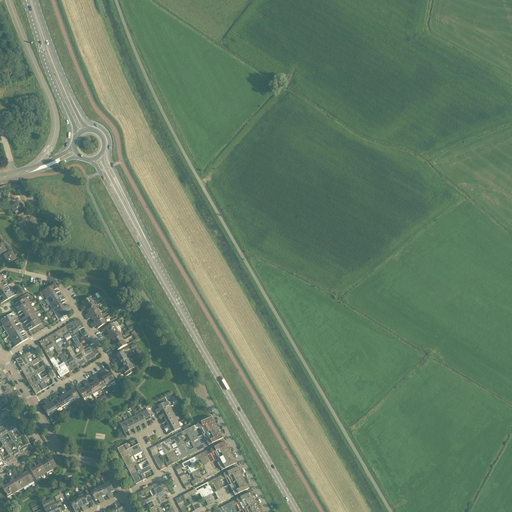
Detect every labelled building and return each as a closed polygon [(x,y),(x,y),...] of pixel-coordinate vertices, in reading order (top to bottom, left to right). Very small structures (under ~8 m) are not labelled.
[(18,203),(15,205),(11,207),(15,214),(22,210),(18,203)] [(31,230),(30,227),(28,225),(34,222),(31,217),(19,224),(24,234),(31,230)] [(15,259),(11,252),(4,256),(8,263),(15,259)] [(0,292),(0,293),(2,296),(9,291),(6,286),(0,290),(0,292)] [(44,294),(47,299),(55,294),(53,291),(58,288),(56,286),(44,294)] [(13,297),(9,291),(2,296),(4,299),(0,301),(0,303),(0,304),(13,297)] [(94,294),(97,299),(99,298),(102,301),(105,299),(99,291),(94,294)] [(57,297),(55,294),(47,299),(50,304),(63,296),(62,294),(57,297)] [(24,296),(21,297),(16,301),(19,306),(15,309),(16,311),(28,304),(25,298),(24,296)] [(50,304),(54,309),(61,305),(59,301),(64,298),(63,296),(50,304)] [(79,307),(81,309),(93,301),(91,297),(81,303),(83,305),(79,307)] [(85,309),(87,311),(96,306),(93,301),(81,309),(82,311),(85,309)] [(31,309),(28,304),(16,311),(17,313),(22,310),(24,313),(31,309)] [(63,308),(61,305),(54,309),(57,314),(69,307),(68,305),(63,308)] [(99,310),(96,306),(87,311),(88,314),(85,316),(86,318),(99,310)] [(70,309),(69,307),(57,314),(60,320),(67,315),(65,312),(70,309)] [(21,319),(22,321),(35,314),(31,309),(24,313),(26,316),(21,319)] [(91,318),(92,320),(101,314),(99,310),(86,318),(87,320),(91,318)] [(38,319),(35,314),(22,321),(23,323),(29,320),(30,323),(38,319)] [(90,325),(91,327),(104,319),(101,314),(92,320),(93,322),(90,325)] [(4,325),(16,318),(15,316),(10,319),(8,316),(0,320),(4,325)] [(17,320),(16,318),(4,325),(7,331),(14,326),(12,323),(15,321),(16,323),(18,322),(17,320)] [(29,332),(31,330),(34,328),(37,327),(39,325),(41,324),(38,319),(30,323),(32,326),(27,329),(28,332),(29,332)] [(107,323),(104,319),(91,327),(92,329),(96,327),(97,329),(107,323)] [(129,331),(133,328),(127,320),(124,323),(129,331)] [(68,332),(71,336),(75,344),(79,342),(74,334),(79,331),(79,330),(77,328),(76,325),(74,322),(74,321),(73,322),(74,322),(65,327),(68,332)] [(105,331),(107,333),(116,327),(119,326),(116,321),(100,331),(102,333),(105,331)] [(16,329),(14,326),(7,331),(10,336),(22,328),(21,326),(16,329)] [(67,350),(71,347),(66,339),(71,336),(68,332),(65,327),(64,328),(64,327),(60,330),(62,333),(58,335),(62,342),(67,350)] [(119,332),(116,327),(107,333),(108,336),(105,338),(106,340),(119,332)] [(24,330),(22,328),(10,336),(13,341),(20,336),(19,333),(24,330)] [(48,337),(54,347),(58,355),(62,352),(57,345),(62,342),(58,335),(56,332),(51,335),(52,336),(50,337),(49,336),(48,337)] [(110,340),(112,342),(121,336),(119,332),(106,340),(107,342),(110,340)] [(22,340),(20,336),(13,341),(16,346),(29,339),(27,337),(22,340)] [(110,346),(111,348),(124,340),(121,336),(112,342),(113,344),(110,346)] [(50,360),(54,358),(49,350),(54,347),(48,337),(43,340),(46,346),(45,346),(44,344),(41,346),(50,360)] [(124,340),(111,348),(112,350),(116,348),(117,351),(127,345),(124,340)] [(79,342),(75,344),(80,353),(86,361),(94,356),(95,357),(95,356),(93,353),(91,351),(90,348),(89,347),(84,350),(79,342)] [(86,361),(80,353),(76,355),(71,347),(67,350),(72,358),(75,363),(78,362),(77,360),(78,360),(81,365),(85,363),(84,362),(86,361)] [(26,365),(30,363),(27,358),(35,353),(33,349),(21,357),(23,360),(17,364),(20,369),(24,367),(26,365)] [(113,363),(126,355),(123,351),(114,356),(115,359),(112,361),(113,363)] [(62,352),(58,355),(63,363),(66,367),(67,366),(68,368),(70,366),(73,370),(72,369),(77,367),(78,367),(75,363),(72,358),(67,361),(62,352)] [(128,359),(126,355),(113,363),(114,365),(118,363),(119,365),(128,359)] [(26,365),(24,367),(26,370),(22,372),(25,377),(30,374),(31,374),(35,371),(32,367),(42,361),(40,357),(30,363),(26,365)] [(66,367),(63,363),(58,366),(54,358),(50,360),(60,378),(62,377),(58,372),(61,370),(64,376),(64,375),(68,372),(69,373),(69,372),(66,367)] [(117,370),(118,372),(131,364),(128,359),(119,365),(120,367),(117,370)] [(131,364),(118,372),(119,374),(123,372),(126,377),(135,371),(131,364)] [(35,371),(31,374),(30,374),(31,376),(32,376),(33,377),(27,381),(31,386),(36,383),(40,380),(37,375),(46,370),(43,366),(35,371)] [(102,371),(110,384),(115,382),(109,372),(107,374),(104,370),(102,371)] [(102,376),(100,378),(106,387),(110,384),(102,371),(100,373),(102,376)] [(0,388),(4,386),(9,383),(7,381),(3,384),(2,383),(7,379),(4,374),(0,376),(0,388)] [(36,383),(31,386),(36,395),(45,389),(42,384),(51,379),(49,375),(40,380),(36,383)] [(96,375),(94,377),(102,390),(106,387),(100,378),(98,379),(96,375)] [(94,382),(91,383),(97,392),(102,390),(94,377),(91,378),(94,382)] [(97,392),(91,383),(89,384),(87,381),(85,382),(93,395),(97,392)] [(85,387),(83,388),(88,398),(93,395),(85,382),(83,383),(85,387)] [(9,383),(4,386),(0,388),(0,389),(3,394),(0,395),(0,400),(5,398),(5,397),(9,395),(11,394),(9,390),(13,388),(9,383)] [(71,390),(69,391),(75,401),(79,398),(71,385),(69,386),(71,390)] [(88,398),(83,388),(81,390),(78,386),(76,387),(84,400),(88,398)] [(64,389),(62,390),(70,403),(75,401),(69,391),(66,392),(64,389)] [(60,396),(66,406),(70,403),(62,390),(60,392),(62,395),(60,396)] [(15,391),(11,394),(9,395),(5,397),(5,398),(8,402),(0,407),(2,411),(18,401),(17,400),(16,401),(14,399),(18,397),(15,391)] [(56,394),(54,395),(62,409),(66,406),(60,396),(58,398),(56,394)] [(51,401),(57,411),(62,409),(54,395),(52,397),(54,400),(51,401)] [(160,411),(169,407),(166,402),(165,402),(164,399),(156,403),(159,409),(155,412),(156,414),(161,412),(160,411)] [(47,400),(45,401),(53,414),(57,411),(51,401),(49,403),(47,400)] [(53,414),(45,401),(43,402),(45,405),(43,407),(48,416),(53,414)] [(172,413),(169,407),(160,411),(161,412),(162,415),(158,417),(159,419),(163,417),(172,413)] [(141,414),(145,422),(149,421),(151,425),(153,424),(147,411),(141,414)] [(174,418),(172,413),(163,417),(165,420),(160,422),(162,425),(166,422),(174,418)] [(148,427),(145,422),(141,414),(136,417),(140,425),(143,423),(146,428),(148,427)] [(136,417),(130,420),(135,428),(138,426),(140,431),(142,430),(140,425),(136,417)] [(203,444),(205,448),(212,444),(223,438),(211,417),(200,422),(194,426),(196,430),(205,425),(206,425),(213,438),(213,439),(203,444)] [(177,423),(174,418),(166,422),(167,426),(163,428),(164,430),(169,428),(177,423)] [(9,427),(11,431),(16,429),(20,436),(24,434),(17,422),(14,424),(10,419),(5,422),(9,427)] [(130,420),(125,422),(129,431),(130,431),(133,429),(135,433),(137,432),(135,428),(130,420)] [(12,441),(16,439),(11,431),(9,427),(5,422),(2,424),(0,424),(0,432),(0,433),(2,437),(7,434),(12,441)] [(129,431),(125,422),(120,425),(124,434),(127,432),(130,436),(132,435),(130,431),(129,431)] [(169,428),(170,431),(166,433),(167,435),(180,429),(177,423),(169,428)] [(181,433),(183,436),(187,435),(190,442),(198,438),(194,431),(196,430),(194,426),(181,433)] [(177,448),(185,444),(181,437),(183,436),(181,433),(169,439),(171,443),(174,441),(177,448)] [(24,434),(20,436),(26,445),(21,448),(26,457),(31,454),(32,454),(28,449),(32,447),(24,434)] [(198,438),(190,442),(194,449),(190,450),(192,454),(205,448),(203,444),(201,445),(198,438)] [(12,453),(16,460),(18,463),(27,457),(26,457),(21,448),(16,439),(12,441),(17,450),(12,453)] [(165,454),(173,451),(169,444),(171,443),(169,439),(156,446),(158,449),(161,448),(165,454)] [(216,469),(218,473),(225,469),(236,463),(224,442),(214,448),(207,451),(209,455),(219,450),(226,463),(226,464),(216,469)] [(127,455),(140,448),(138,444),(130,449),(127,443),(117,449),(120,454),(126,451),(127,455)] [(16,460),(12,453),(7,444),(3,447),(8,455),(4,458),(9,467),(10,466),(11,467),(15,465),(13,462),(16,460)] [(192,454),(190,450),(189,451),(185,444),(177,448),(181,455),(178,457),(180,461),(192,454)] [(142,452),(140,448),(127,455),(129,458),(124,461),(126,466),(130,464),(136,461),(134,456),(142,452)] [(180,461),(178,457),(176,458),(173,451),(165,454),(169,462),(165,463),(167,467),(180,461)] [(194,458),(196,462),(200,460),(203,467),(211,463),(207,456),(209,455),(207,451),(194,458)] [(9,467),(4,458),(0,452),(0,471),(1,473),(0,472),(9,467)] [(50,460),(47,462),(51,469),(52,470),(57,467),(49,454),(47,455),(50,460)] [(145,457),(136,461),(130,464),(132,468),(128,470),(131,475),(135,473),(137,472),(141,470),(138,465),(147,461),(145,457)] [(39,460),(46,472),(51,469),(47,462),(44,464),(42,461),(43,461),(43,460),(43,459),(41,458),(41,459),(41,458),(39,460)] [(191,473),(198,469),(195,463),(196,462),(194,458),(182,464),(184,468),(187,466),(191,473)] [(46,472),(39,460),(36,461),(40,466),(36,468),(41,476),(46,473),(46,472)] [(211,463),(203,467),(207,474),(204,475),(206,479),(218,473),(216,469),(214,470),(211,463)] [(30,465),(28,466),(36,479),(41,476),(36,468),(33,470),(30,465)] [(147,467),(141,470),(137,472),(135,473),(137,477),(133,479),(136,484),(146,479),(143,474),(152,469),(150,466),(147,467)] [(239,489),(229,494),(231,498),(249,488),(238,467),(220,476),(222,480),(232,475),(232,476),(232,475),(239,489)] [(206,479),(204,475),(202,476),(198,469),(191,473),(195,480),(191,482),(193,486),(206,479)] [(22,470),(20,471),(28,485),(33,482),(27,472),(25,473),(24,471),(23,472),(22,470)] [(28,485),(20,471),(18,472),(21,478),(18,480),(23,488),(28,485)] [(23,488),(18,480),(15,481),(12,476),(10,477),(18,491),(23,488)] [(207,483),(209,487),(213,485),(216,492),(224,488),(220,481),(222,480),(220,476),(207,483)] [(18,491),(10,477),(8,478),(11,484),(8,485),(12,494),(18,491)] [(13,495),(12,494),(8,485),(4,487),(1,482),(0,482),(0,485),(7,498),(13,495)] [(109,482),(104,484),(111,498),(113,497),(111,493),(114,492),(109,482)] [(207,483),(195,489),(197,493),(200,491),(204,498),(211,495),(208,488),(209,487),(207,483)] [(100,487),(105,496),(107,495),(109,499),(111,498),(104,484),(100,487)] [(153,496),(162,491),(159,487),(160,486),(156,488),(155,484),(140,492),(142,496),(150,491),(153,496)] [(100,487),(95,489),(102,502),(104,501),(102,498),(105,496),(100,487)] [(224,488),(216,492),(220,499),(217,501),(219,504),(231,498),(229,494),(227,495),(224,488)] [(102,502),(95,489),(90,491),(96,501),(98,500),(100,503),(102,502)] [(192,505),(199,501),(195,494),(197,493),(195,489),(183,496),(185,500),(188,498),(192,505)] [(163,491),(162,491),(153,496),(144,501),(146,504),(155,500),(157,505),(167,500),(164,495),(165,495),(159,498),(157,494),(163,491)] [(83,495),(88,504),(90,503),(92,507),(95,506),(88,492),(83,495)] [(260,511),(251,492),(233,501),(235,505),(245,500),(245,501),(246,500),(251,511),(260,511)] [(86,506),(88,504),(83,495),(78,497),(85,510),(88,509),(86,506)] [(211,495),(204,498),(208,505),(204,507),(206,511),(219,504),(217,501),(215,501),(211,495)] [(78,497),(74,499),(79,509),(81,508),(83,511),(85,510),(78,497)] [(43,508),(54,503),(52,499),(53,499),(41,504),(43,508)] [(79,509),(74,499),(69,502),(74,511),(77,511),(77,510),(79,509)] [(169,504),(167,500),(157,505),(149,510),(150,511),(162,511),(161,508),(169,504)] [(203,511),(206,511),(204,507),(202,508),(199,501),(192,505),(195,511),(194,511),(203,511)] [(235,505),(233,501),(220,508),(222,511),(226,510),(226,511),(236,511),(233,506),(235,505)] [(46,511),(56,507),(54,503),(43,508),(45,511),(46,511)]
